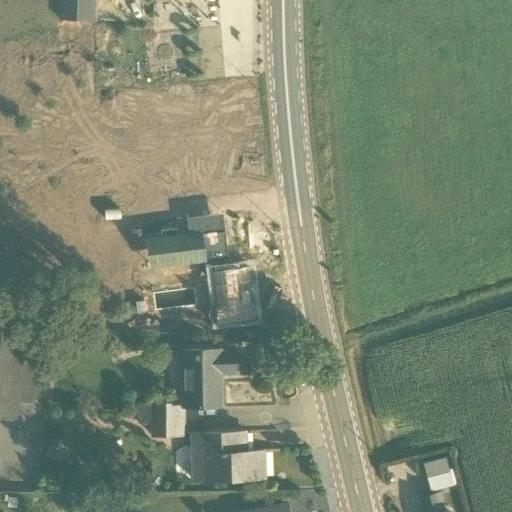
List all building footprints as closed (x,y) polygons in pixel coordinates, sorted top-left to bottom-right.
[(93,0),(60,0),(61,1),(59,19),(93,21),(93,0)] [(239,324),(248,323),(249,320),(254,319),(251,301),(250,301),(247,283),(249,282),(247,267),(228,269),(224,232),(202,235),(201,232),(145,239),(148,269),(205,262),(204,259),(210,259),(215,300),(212,300),(213,308),(210,309),(207,313),(208,318),(211,322),(215,323),(215,325),(239,323),(239,324)] [(0,419),(31,423),(41,332),(0,327),(0,419)] [(220,374),(236,373),(236,353),(221,353),(220,349),(180,350),(180,406),(170,406),(170,404),(136,404),(136,424),(149,424),(149,438),(184,434),(184,431),(184,408),(220,407),(220,374)] [(191,484),(263,482),(263,452),(244,452),(244,433),(189,434),(191,484)] [(422,464),(430,493),(452,487),(445,458),(422,464)] [(450,511),(448,511),(446,505),(444,506),(440,494),(419,500),(421,511),(450,511)]
